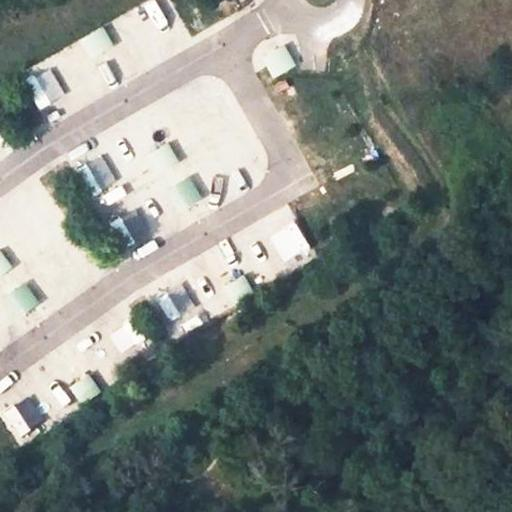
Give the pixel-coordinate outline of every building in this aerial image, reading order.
[(101,31),(84,40),(93,55),(109,46),(101,31)] [(285,48),(266,59),(275,76),(294,65),(285,48)] [(169,148),(153,157),(161,171),(177,163),(169,148)] [(178,169),(167,175),(186,206),(197,200),(178,169)] [(1,254),(0,254),(0,276),(11,268),(1,254)] [(12,275),(2,282),(23,312),(34,305),(12,275)] [(244,281),(228,289),(235,303),(250,295),(244,281)] [(91,377),(76,387),(87,401),(101,391),(91,377)]
